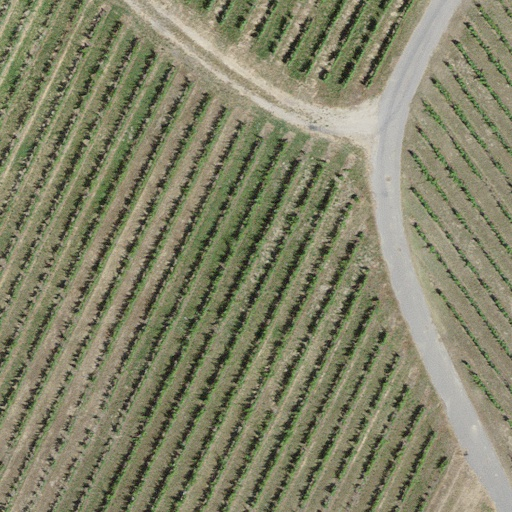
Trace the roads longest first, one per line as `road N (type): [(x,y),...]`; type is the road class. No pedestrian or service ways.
road 1 (track): [(448,0),(425,35),(392,121),(387,201),(408,286),(511,504)]
road 2 (track): [(392,121),(317,129),(146,0)]
